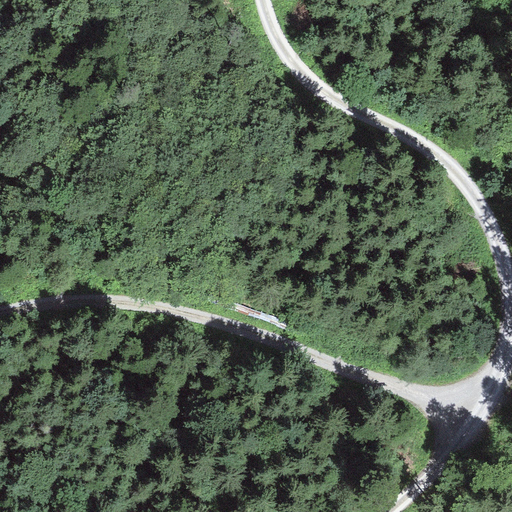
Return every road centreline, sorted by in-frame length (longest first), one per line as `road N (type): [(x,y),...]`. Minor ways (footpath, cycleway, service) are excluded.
road 1 (track): [(385,511),(506,349),(505,276),(467,184),(412,137),(323,92),(283,52),(262,0)]
road 2 (track): [(462,413),(169,310),(90,300),(0,313)]
